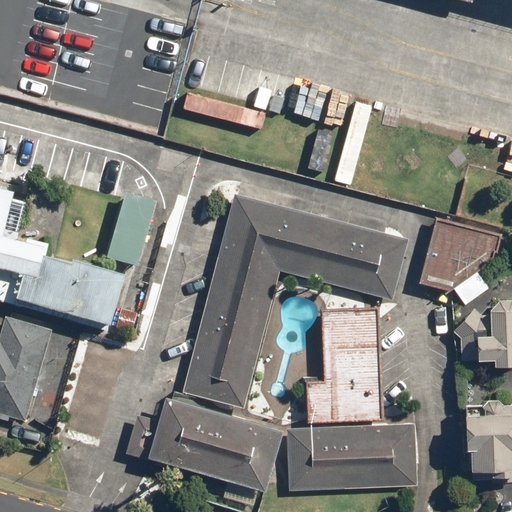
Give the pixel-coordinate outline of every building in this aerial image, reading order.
[(0,187),(0,299),(13,303),(15,296),(110,322),(125,271),(72,256),(71,261),(42,253),(45,243),(2,231),(13,191),(0,187)] [(184,370),(179,390),(243,407),(280,267),(390,297),(407,235),(232,189),(184,370)] [(124,190),(106,256),(137,265),(156,199),(124,190)] [(458,359),(491,358),(491,365),(511,363),(511,297),(497,299),(488,311),(480,312),(473,305),(456,323),(458,359)] [(139,309),(119,305),(114,328),(134,333),(139,309)] [(323,379),(305,380),(307,421),(380,417),(380,408),(377,340),(375,305),(319,307),(323,379)] [(0,411),(25,418),(51,326),(4,313),(0,328),(0,411)] [(137,412),(126,451),(263,488),(280,426),(163,395),(157,418),(137,412)] [(511,408),(459,411),(463,478),(511,475),(511,408)] [(285,426),(288,490),(415,484),(412,420),(285,426)]
